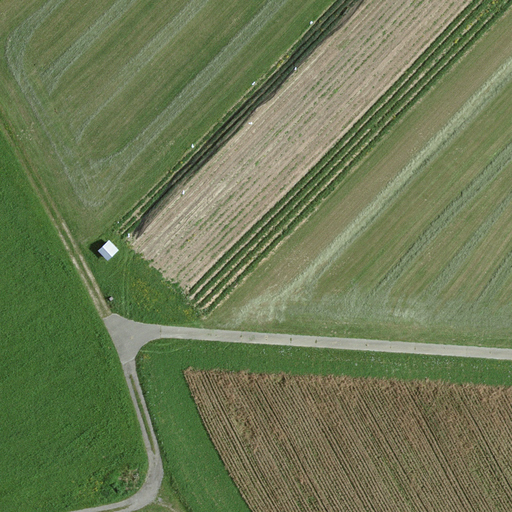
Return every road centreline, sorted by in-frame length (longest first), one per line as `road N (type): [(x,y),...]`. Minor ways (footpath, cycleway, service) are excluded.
road 1 (track): [(0,126),(128,363),(156,482),(150,499),(124,511)]
road 2 (track): [(117,336),(511,354)]
